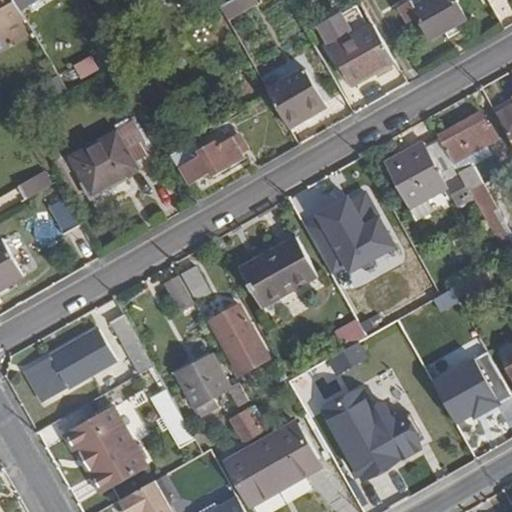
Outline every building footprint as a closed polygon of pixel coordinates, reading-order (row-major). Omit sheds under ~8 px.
[(0,0),(0,34),(27,19),(21,9),(15,0),(0,0)] [(15,0),(21,9),(37,0),(15,0)] [(236,0),(222,8),(229,22),(259,5),(256,0),(236,0)] [(429,0),(415,8),(412,3),(401,9),(408,22),(418,17),(432,41),(468,20),(455,0),(429,0)] [(365,8),(364,5),(323,28),(334,47),(375,24),(372,20),(368,22),(361,10),(365,8)] [(372,20),(365,8),(361,10),(368,22),(372,20)] [(335,49),(355,84),(396,61),(375,24),(334,47),(335,49)] [(114,53),(102,60),(109,71),(120,64),(114,53)] [(269,92),(273,97),(288,125),(326,104),(308,72),(307,71),(269,92)] [(511,107),(498,116),(511,140),(511,107)] [(439,136),(441,139),(462,176),(474,198),(486,219),(501,211),(500,209),(491,194),(494,193),(488,182),(485,184),(474,165),(492,155),(487,146),(499,139),(492,127),(489,128),(480,113),(439,136)] [(153,154),(135,123),(73,158),(94,195),(139,170),(135,164),(153,154)] [(212,173),(214,177),(247,158),(238,141),(236,143),(234,144),(230,137),(200,153),(202,155),(179,168),(189,186),(212,173)] [(245,137),(238,141),(247,158),(255,154),(254,152),(245,137)] [(450,188),(449,184),(462,176),(441,139),(427,146),(425,144),(387,166),(411,210),(412,209),(428,200),(448,189),(450,188)] [(48,171),(21,186),(29,200),(56,185),(48,171)] [(450,188),(448,189),(458,207),(474,198),(462,176),(449,184),(450,188)] [(295,196),(334,289),(400,261),(367,183),(317,204),(311,189),(295,196)] [(428,200),(412,209),(418,220),(434,211),(428,200)] [(54,214),(65,233),(79,226),(67,205),(54,213),(54,214)] [(318,277),(296,238),(242,269),(244,272),(264,307),(318,277)] [(4,243),(2,239),(0,240),(0,291),(24,277),(4,243)] [(197,270),(197,269),(185,276),(199,300),(211,293),(197,270)] [(492,281),(486,271),(454,289),(460,300),(492,281)] [(167,286),(178,304),(193,296),(182,277),(167,285),(167,286)] [(454,289),(444,295),(450,306),(460,300),(454,289)] [(241,307),(240,306),(212,323),(243,375),(271,359),(241,307)] [(422,308),(399,321),(405,331),(427,318),(422,308)] [(376,314),(361,323),(369,338),(390,326),(385,316),(379,319),(376,314)] [(127,315),(112,323),(142,374),(155,367),(127,315)] [(358,318),(335,331),(346,351),(360,343),(369,338),(361,323),(358,318)] [(420,325),(406,333),(413,346),(427,338),(420,325)] [(118,360),(99,329),(27,371),(45,403),(116,360),(118,360)] [(369,358),(360,343),(346,351),(331,360),(340,375),(369,358)] [(217,403),(215,398),(230,389),(212,358),(180,376),(200,413),(217,403)] [(142,374),(140,375),(147,389),(163,380),(155,367),(142,374)] [(147,389),(188,461),(204,453),(193,434),(163,380),(147,389)] [(242,383),(230,389),(240,407),(252,401),(242,383)] [(366,392),(365,390),(325,413),(365,481),(420,449),(418,444),(423,441),(404,409),(392,416),(384,402),(375,407),(366,392)] [(475,390),(447,405),(463,434),(491,418),(475,391),(475,390)] [(511,391),(503,397),(503,400),(511,414),(511,391)] [(115,407),(65,434),(75,451),(81,448),(94,472),(90,474),(102,494),(149,468),(115,407)] [(256,422),(250,411),(232,421),(244,442),(245,442),(262,432),(256,422)] [(267,415),(256,422),(262,432),(273,426),(267,415)] [(322,467),(298,424),(226,463),(250,506),(253,505),(322,467)] [(173,511),(156,480),(121,501),(126,511),(173,511)] [(245,511),(238,497),(211,511),(245,511)]
